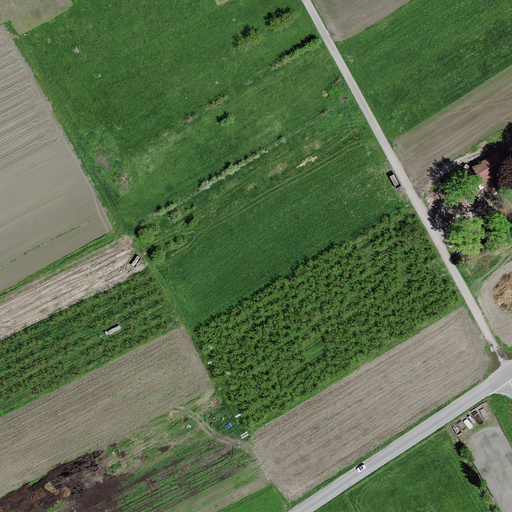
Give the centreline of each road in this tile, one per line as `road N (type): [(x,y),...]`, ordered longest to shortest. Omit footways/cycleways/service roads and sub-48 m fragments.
road 1 (track): [(305,0),(510,378)]
road 2 (unclassified): [(301,511),(510,378)]
